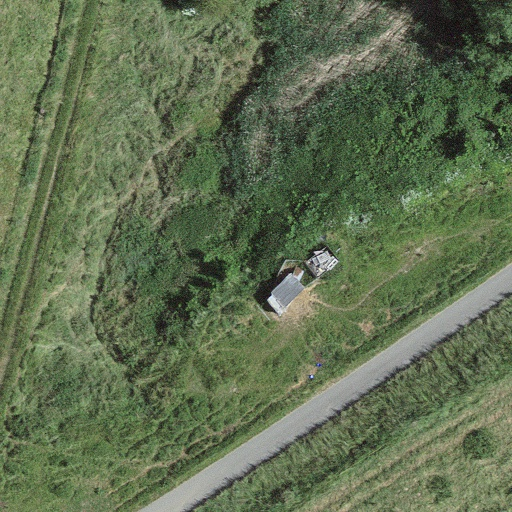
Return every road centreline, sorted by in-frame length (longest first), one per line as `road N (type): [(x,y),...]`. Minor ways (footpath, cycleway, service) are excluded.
road 1 (residential): [(157,511),(511,277)]
road 2 (track): [(0,345),(106,0)]
